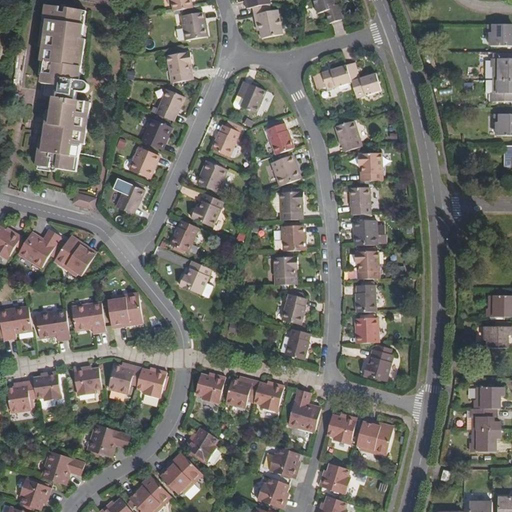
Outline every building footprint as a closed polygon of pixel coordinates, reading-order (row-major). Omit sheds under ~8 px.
[(75,0),(112,9),(114,10),(116,0),(75,0)] [(171,0),(173,13),(192,10),(190,0),(171,0)] [(253,8),(270,4),(271,3),(270,0),(244,0),(247,10),(253,8)] [(347,21),(343,7),(341,8),(338,0),(316,0),(320,15),(327,14),(331,26),(347,21)] [(270,4),(253,8),(255,17),(258,16),(264,40),(285,35),(286,34),(279,10),(272,12),(270,4)] [(51,169),(77,173),(81,145),(85,146),(91,104),(76,101),(78,92),(93,94),(95,93),(97,91),(98,89),(97,87),(96,85),(93,83),(82,81),(88,40),(85,40),(89,12),(47,5),(40,46),(44,46),(40,74),(43,75),(42,83),(45,84),(43,96),(54,98),(52,111),(48,110),(44,138),(40,138),(36,166),(37,166),(36,175),(50,177),(51,169)] [(206,27),(204,15),(183,19),(187,43),(210,40),(207,26),(206,27)] [(510,26),(485,26),(485,34),(488,34),(488,47),(511,47),(511,38),(508,39),(508,34),(510,34),(510,26)] [(168,59),(172,86),(194,82),(193,74),(191,74),(190,67),(193,66),(192,55),(168,59)] [(494,81),(511,81),(511,73),(510,73),(510,69),(511,68),(511,60),(491,60),(491,68),(494,68),(494,81)] [(353,82),(358,97),(382,90),(377,73),(363,77),(358,62),(317,74),(322,89),(328,87),(328,90),(353,82)] [(511,81),(494,81),(493,93),(492,93),(491,102),(511,102),(511,93),(510,94),(510,90),(511,89),(511,81)] [(245,83),(238,97),(244,100),(241,107),(258,114),(267,92),(245,83)] [(167,92),(157,115),(172,122),(175,116),(178,117),(186,100),(167,92)] [(497,124),(497,136),(511,136),(511,114),(496,115),(495,124),(497,124)] [(143,144),(162,152),(168,140),(169,141),(174,131),(153,121),(143,144)] [(345,146),(346,152),(362,148),(355,122),(336,127),(342,146),(345,146)] [(268,131),(277,157),(295,150),(288,131),(286,132),(283,125),(268,131)] [(231,160),(242,136),(227,129),(224,136),(221,134),(214,152),(231,160)] [(154,170),(160,158),(141,149),(130,172),(151,182),(156,171),(154,170)] [(361,182),(383,182),(382,154),(358,155),(358,166),(362,166),(362,173),(361,173),(361,182)] [(272,165),(281,188),(303,180),(299,169),(297,170),(292,157),(272,165)] [(200,187),(220,195),(229,173),(209,163),(204,174),(206,174),(200,187)] [(138,212),(146,194),(128,186),(117,211),(132,217),(136,210),(138,212)] [(354,215),(371,215),(370,188),(351,189),(351,207),(354,207),(354,215)] [(281,222),(303,221),(303,213),(302,213),(301,205),(305,205),(304,193),(281,195),(281,222)] [(76,198),(75,202),(96,208),(97,206),(99,200),(98,200),(83,195),(77,194),(76,198)] [(215,231),(226,204),(206,196),(202,204),(204,205),(201,212),(197,211),(193,221),(215,231)] [(355,247),(379,246),(377,221),(357,222),(357,235),(355,235),(355,247)] [(0,224),(0,251),(10,257),(25,233),(14,226),(12,230),(8,228),(0,224)] [(190,255),(200,231),(185,224),(182,231),(179,230),(171,248),(190,255)] [(30,234),(20,251),(44,266),(62,235),(50,227),(42,241),(30,234)] [(282,229),(283,253),(306,252),(306,241),(304,241),(303,227),(282,229)] [(72,237),(58,259),(69,265),(67,268),(79,275),(81,273),(85,275),(97,255),(82,245),(83,243),(72,237)] [(359,281),(380,280),(379,252),(356,253),(356,264),(360,264),(360,272),(358,272),(359,281)] [(276,287),(297,286),(297,278),(295,278),(295,271),(299,270),(298,259),(275,261),(276,287)] [(213,272),(193,263),(190,272),(192,272),(188,280),(185,278),(181,288),(203,297),(213,272)] [(357,314),(377,313),(375,286),(359,287),(359,294),(356,294),(357,314)] [(144,325),(140,297),(129,299),(128,296),(114,297),(114,300),(108,301),(114,327),(131,325),(131,327),(144,325)] [(282,322),(301,326),(306,309),(303,308),(305,300),(289,296),(282,322)] [(487,318),(511,318),(511,309),(510,310),(511,305),(511,296),(490,296),(489,309),(488,309),(487,318)] [(95,334),(108,332),(104,305),(75,309),(77,330),(94,328),(95,334)] [(19,332),(35,330),(31,307),(2,312),(8,340),(20,338),(19,332)] [(72,339),(68,310),(40,314),(44,337),(60,335),(61,340),(72,339)] [(358,344),(378,344),(377,318),(355,319),(355,331),(357,331),(358,344)] [(483,341),(484,349),(510,350),(510,341),(507,341),(507,337),(511,336),(511,328),(486,328),(486,341),(483,341)] [(306,342),(308,335),(292,331),(286,356),(305,361),(309,343),(306,342)] [(363,377),(385,383),(393,356),(372,350),(370,359),(372,359),(370,366),(366,365),(363,377)] [(140,366),(132,364),(131,367),(127,366),(128,363),(120,361),(114,385),(134,389),(136,381),(140,366)] [(105,366),(97,367),(92,368),(92,365),(91,365),(81,367),(79,367),(83,394),(101,392),(101,388),(107,387),(105,366)] [(147,367),(140,366),(136,381),(142,383),(147,367)] [(158,370),(154,369),(147,367),(142,383),(142,385),(149,387),(147,392),(164,396),(172,369),(159,366),(158,370)] [(40,379),(42,396),(49,394),(50,399),(68,396),(65,369),(63,370),(47,372),(47,375),(39,376),(40,379)] [(218,403),(224,376),(208,372),(207,375),(199,373),(194,394),(201,396),(201,399),(218,403)] [(232,378),(225,401),(245,406),(247,398),(252,380),(239,376),(238,380),(232,378)] [(42,396),(40,379),(32,380),(35,398),(42,397),(42,396)] [(35,398),(32,380),(19,382),(19,386),(13,387),(13,391),(16,410),(36,408),(35,398)] [(247,398),(254,401),(260,382),(252,380),(247,398)] [(254,401),(254,402),(261,405),(260,409),(276,414),(284,385),(267,381),(266,384),(260,382),(254,401)] [(310,393),(296,389),(287,424),(313,432),(320,409),(307,405),(310,393)] [(477,402),(476,410),(498,411),(502,411),(502,402),(499,402),(499,397),(506,397),(506,389),(478,389),(478,402),(477,402)] [(474,431),(501,431),(501,423),(495,423),(495,419),(498,419),(498,411),(476,410),(473,410),(472,418),(475,418),(474,431)] [(332,414),(326,436),(334,438),(333,441),(349,445),(357,418),(342,414),(341,417),(332,414)] [(130,444),(134,432),(100,421),(91,446),(113,454),(118,441),(130,444)] [(373,453),(385,458),(392,430),(375,425),(375,428),(362,424),(355,447),(359,448),(358,451),(372,456),(373,453)] [(200,427),(195,434),(193,438),(191,436),(183,447),(206,463),(216,448),(213,445),(217,439),(215,437),(200,427)] [(501,431),(474,431),(474,444),(472,444),(472,453),(498,454),(498,445),(495,445),(495,440),(501,440),(501,431)] [(267,470),(288,478),(293,480),(299,463),(295,462),(298,454),(278,448),(276,454),(273,453),(267,470)] [(167,461),(155,473),(175,494),(178,491),(180,493),(191,482),(189,480),(198,471),(176,449),(166,459),(167,461)] [(47,476),(70,483),(75,470),(86,474),(91,461),(56,450),(47,476)] [(153,472),(155,473),(167,461),(166,459),(153,472)] [(320,476),(316,488),(341,497),(347,480),(343,479),(347,470),(327,464),(324,473),(326,473),(324,478),(320,476)] [(442,480),(451,483),(454,472),(445,470),(442,480)] [(191,482),(201,473),(198,471),(189,480),(191,482)] [(157,503),(167,494),(146,473),(137,481),(139,483),(127,494),(143,511),(145,511),(147,511),(148,511),(150,511),(159,505),(157,503)] [(50,497),(53,498),(57,486),(31,476),(25,493),(28,495),(26,502),(46,509),(49,501),(50,497)] [(254,500),(280,510),(286,493),(283,492),(286,485),(266,477),(263,485),(260,484),(254,500)] [(125,492),(127,494),(139,483),(137,481),(125,492)] [(387,493),(389,485),(381,483),(379,491),(387,493)] [(511,511),(511,492),(500,493),(500,511),(511,511)] [(159,505),(169,496),(167,494),(157,503),(159,505)] [(491,511),(492,497),(471,497),(471,511),(491,511)] [(316,509),(315,511),(342,511),(343,511),(341,510),(343,505),(325,498),(322,506),(320,510),(316,509)] [(130,511),(120,500),(114,505),(112,503),(101,511),(130,511)]
